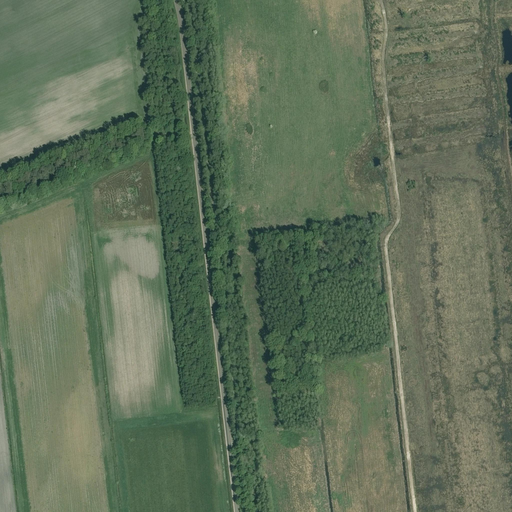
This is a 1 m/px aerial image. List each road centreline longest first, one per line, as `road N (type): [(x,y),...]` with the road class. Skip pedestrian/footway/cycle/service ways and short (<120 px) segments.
road 1 (track): [(415,511),(386,250),(400,208),(382,0)]
road 2 (tertiary): [(236,511),(175,0)]
